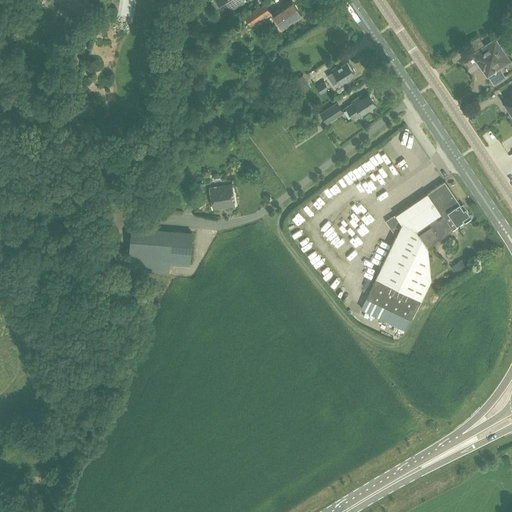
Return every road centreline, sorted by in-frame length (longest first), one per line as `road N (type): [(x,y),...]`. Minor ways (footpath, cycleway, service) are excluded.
road 1 (unclassified): [(415,96),(260,213),(222,223),(175,217)]
road 2 (unclassified): [(511,197),(379,0)]
road 3 (primary): [(511,241),(415,96)]
road 4 (primary): [(460,447),(344,511)]
